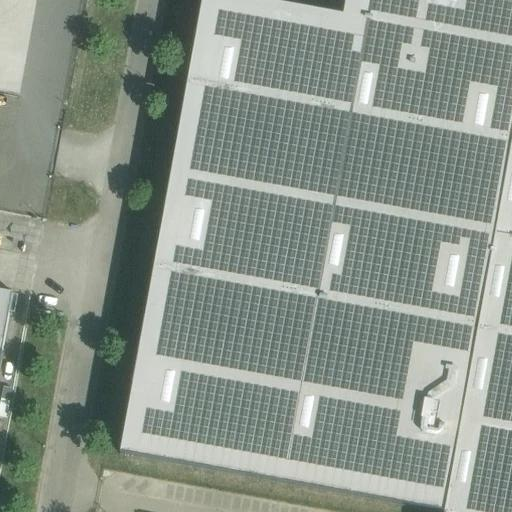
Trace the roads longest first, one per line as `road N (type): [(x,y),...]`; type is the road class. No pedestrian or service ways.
road 1 (unclassified): [(56,511),(148,0)]
road 2 (unknown): [(300,151),(373,166),(401,157),(435,0)]
road 3 (unknown): [(128,113),(300,151)]
road 4 (unknown): [(317,23),(300,151)]
